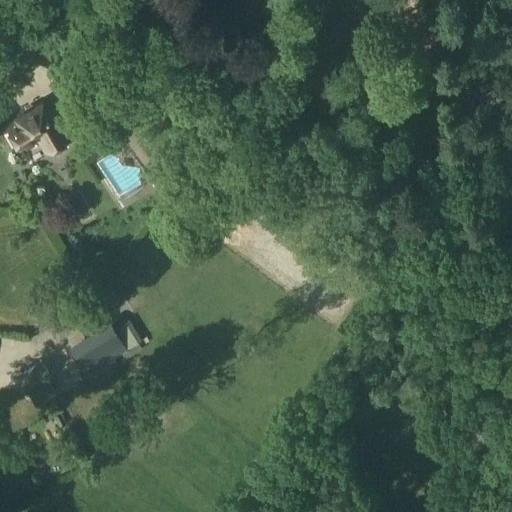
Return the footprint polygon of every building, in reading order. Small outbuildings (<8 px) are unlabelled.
[(103,14),(111,0),(96,0),(93,7),(103,14)] [(137,18),(148,0),(120,0),(117,5),(137,18)] [(202,0),(192,12),(227,45),(240,32),(206,0),(202,0)] [(41,63),(52,69),(51,70),(65,79),(77,60),(62,52),(51,46),(41,63)] [(49,114),(40,100),(13,115),(17,121),(8,126),(21,149),(38,140),(44,150),(69,136),(55,111),(49,114)] [(117,155),(98,171),(127,205),(145,189),(117,155)] [(52,377),(42,360),(17,375),(27,392),(52,377)]
